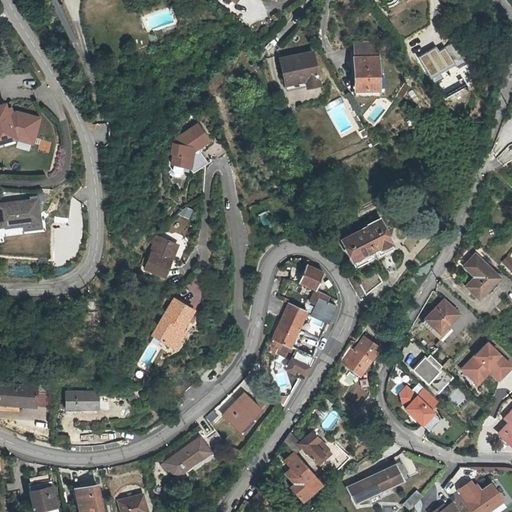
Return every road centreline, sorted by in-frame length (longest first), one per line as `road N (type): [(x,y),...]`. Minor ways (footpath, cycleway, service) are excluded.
road 1 (tertiary): [(0,438),(52,459),(83,460),(121,457),(159,438),(231,377),(258,321),(264,271),(287,248),(303,248),(318,253),(344,284),(342,332),(226,511)]
road 2 (residential): [(511,461),(411,449),(390,427),(378,396),(389,358),(463,221),(511,73)]
road 3 (tertiary): [(8,0),(80,123),(98,214),(91,265),(79,279),(0,284)]
